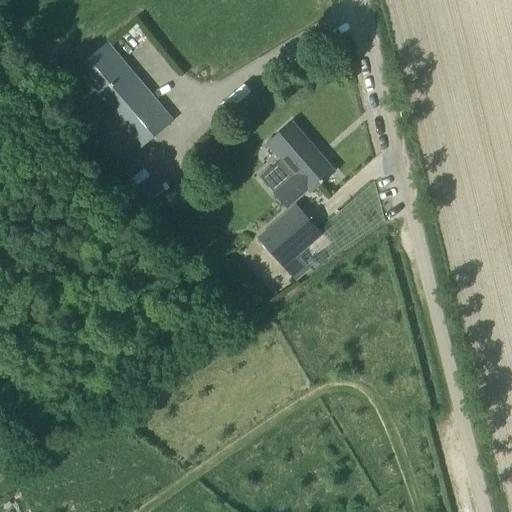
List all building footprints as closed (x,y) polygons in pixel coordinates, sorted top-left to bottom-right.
[(41,69),(55,86),(77,111),(121,164),(174,121),(107,42),(71,72),(57,56),(43,68),(41,69)] [(268,143),(295,175),(275,193),(288,207),(307,190),(310,192),(334,171),(292,123),(268,143)] [(183,183),(163,192),(169,206),(189,197),(183,183)] [(258,238),(280,262),(295,280),(309,268),(298,256),(323,234),(296,204),(258,238)] [(239,283),(233,303),(251,308),(257,289),(239,283)]
